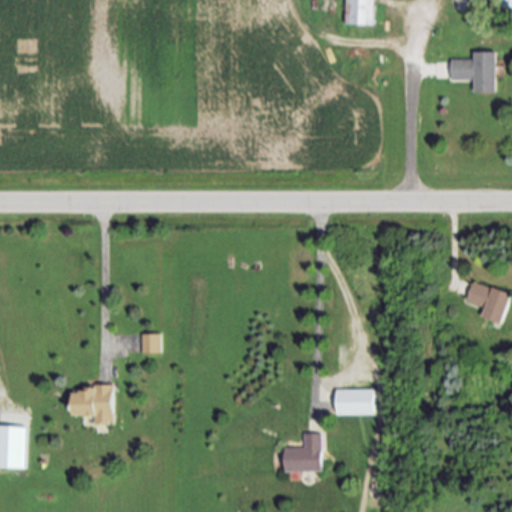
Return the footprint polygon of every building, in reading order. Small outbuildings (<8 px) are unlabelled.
[(345,0),(374,0),(373,28),(345,27),(345,0)] [(474,94),(474,82),(451,82),(451,62),(474,62),(474,54),(496,54),(496,94),(474,94)] [(486,310),(467,305),(473,285),(511,295),(503,326),(483,321),(486,310)] [(142,355),(142,335),(161,335),(161,355),(142,355)] [(113,388),(114,426),(85,427),(85,418),(72,419),(72,389),(113,388)] [(374,391),(374,416),(337,416),(337,391),(374,391)] [(0,467),(27,469),(28,427),(0,426),(0,467)] [(323,473),(285,473),(284,449),(304,449),(304,435),(322,435),(323,473)]
